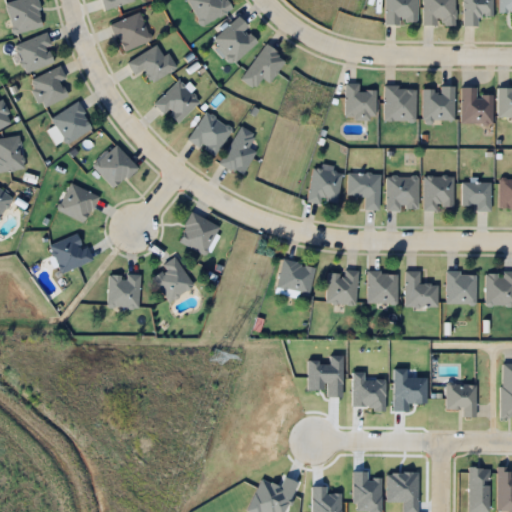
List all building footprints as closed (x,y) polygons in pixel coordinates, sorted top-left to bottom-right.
[(8,0),(4,1),(11,33),(42,26),(36,0),(8,0)] [(137,0),(100,0),(103,9),(137,0)] [(230,8),(225,0),(185,0),(201,25),(230,8)] [(383,0),(383,23),(415,23),(415,0),(383,0)] [(454,25),(454,0),(421,0),(421,25),(454,25)] [(462,0),(462,25),(476,25),(476,15),(491,15),(491,0),(462,0)] [(511,0),(497,0),(497,12),(511,12),(511,0)] [(121,51),(150,40),(138,12),(110,24),(121,51)] [(210,41),(232,63),(257,39),(235,17),(210,41)] [(25,73),(55,61),(44,33),(13,45),(25,73)] [(142,69),(150,82),(176,67),(167,52),(162,55),(156,44),(125,62),(133,75),(142,69)] [(260,78),(268,83),(284,59),(263,44),(240,78),(254,87),(260,78)] [(59,81),(64,78),(58,66),(29,80),(42,108),(66,96),(59,81)] [(198,101),(177,80),(154,104),(175,125),(198,101)] [(357,83),(344,83),(344,119),(374,119),(374,91),(357,91),(357,83)] [(383,120),(413,120),(413,85),(383,85),(383,120)] [(421,87),(421,120),(452,120),(452,87),(421,87)] [(459,123),(491,123),(491,95),(475,95),(475,87),(459,87),(459,123)] [(496,117),(511,117),(511,87),(496,87),(496,117)] [(0,128),(11,124),(0,98),(0,128)] [(48,120),(65,145),(92,126),(75,102),(48,120)] [(211,157),(231,129),(205,111),(186,139),(211,157)] [(254,151),(246,147),(253,134),(239,126),(218,163),(240,176),(254,151)] [(0,137),(0,170),(20,170),(20,137),(0,137)] [(111,189),(135,168),(114,144),(90,165),(111,189)] [(306,201),(334,206),(341,172),(312,167),(306,201)] [(345,196),(363,196),(363,209),(377,209),(378,173),(346,172),(345,196)] [(416,175),(384,176),(385,209),(416,209),(416,175)] [(451,175),(422,175),(422,209),(451,209),(451,175)] [(511,179),(498,179),(498,210),(511,210),(511,179)] [(489,182),(460,182),(460,208),(489,208),(489,182)] [(96,195),(67,183),(55,210),(84,223),(96,195)] [(0,214),(11,198),(0,190),(0,214)] [(175,239),(203,255),(219,227),(191,212),(175,239)] [(49,243),(58,271),(89,261),(79,233),(49,243)] [(168,302),(192,285),(173,258),(149,276),(168,302)] [(314,266),(281,259),(274,288),(307,295),(314,266)] [(356,270),(342,270),(342,272),(326,271),(325,303),(354,304),(356,270)] [(366,303),(395,303),(395,271),(366,271),(366,303)] [(436,283),(418,283),(418,271),(404,271),(404,306),(436,306),(436,283)] [(475,304),(475,271),(445,271),(445,304),(475,304)] [(511,271),(484,271),(484,304),(511,304),(511,271)] [(107,274),(106,306),(137,307),(138,274),(107,274)] [(511,363),(500,363),(500,416),(511,416),(511,363)] [(446,375),(476,375),(477,410),(463,410),(463,399),(447,399),(446,375)] [(466,511),(487,511),(487,467),(466,467),(466,511)] [(495,511),(511,511),(511,476),(508,476),(508,467),(495,467),(495,511)]
